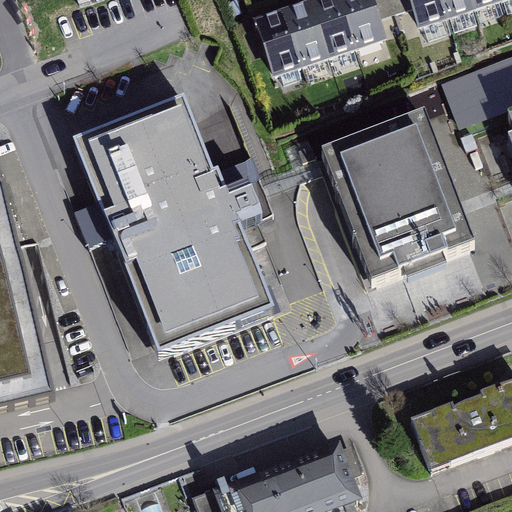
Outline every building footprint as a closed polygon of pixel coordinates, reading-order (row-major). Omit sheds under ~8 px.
[(403,45),(388,0),(339,0),(255,27),(274,86),(403,45)] [(511,9),(511,0),(388,0),(403,45),(511,9)] [(279,222),(255,157),(232,165),(212,172),(184,97),(75,137),(100,206),(88,210),(77,214),(90,250),(110,242),(154,363),(295,311),(277,263),(264,227),(279,222)] [(445,276),(441,267),(474,254),(423,122),(320,162),(372,294),(402,282),(406,291),(445,276)] [(3,189),(0,189),(0,421),(56,408),(3,189)] [(511,394),(412,430),(431,481),(511,452),(511,394)] [(367,511),(347,457),(195,511),(367,511)]
